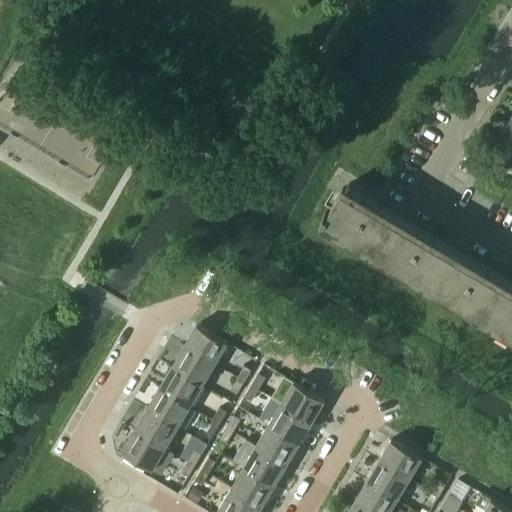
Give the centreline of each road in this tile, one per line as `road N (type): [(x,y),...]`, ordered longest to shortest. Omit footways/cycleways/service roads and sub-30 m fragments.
road 1 (residential): [(304,511),(364,405),(198,305),(148,326),(85,433),(85,457),(123,480)]
road 2 (residential): [(511,239),(427,193),(511,48)]
